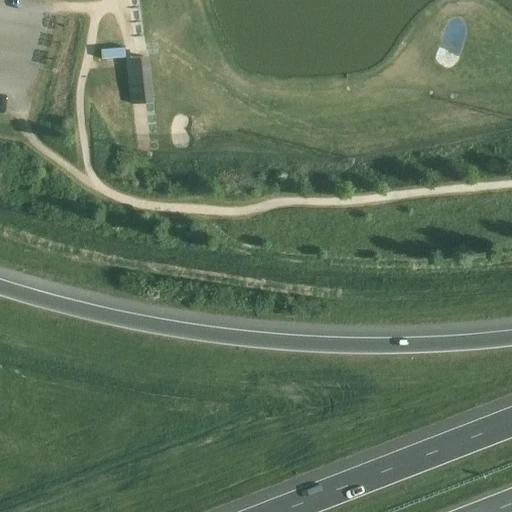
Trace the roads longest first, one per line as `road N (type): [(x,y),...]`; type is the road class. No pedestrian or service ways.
road 1 (motorway): [(511,337),(404,346),(196,337),(0,290)]
road 2 (motorway): [(511,423),(284,511)]
